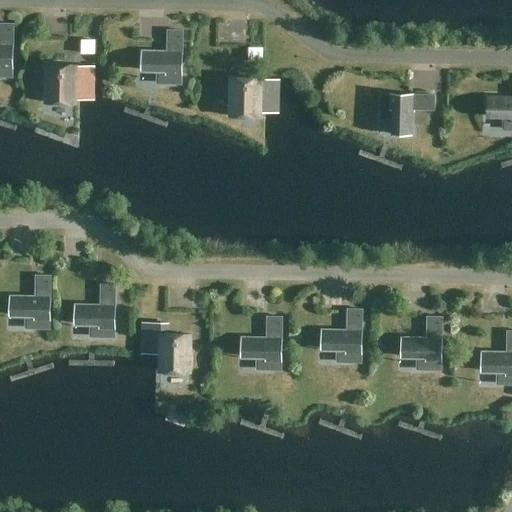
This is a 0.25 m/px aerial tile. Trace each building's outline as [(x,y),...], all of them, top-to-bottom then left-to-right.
[(0,76),(11,76),(12,24),(0,23),(0,76)] [(180,83),(181,31),(167,31),(166,52),(141,52),(140,70),(157,70),(157,83),(180,83)] [(94,41),(81,40),(81,53),(94,53),(94,41)] [(248,48),(248,61),(261,61),(261,48),(248,48)] [(75,65),(46,65),(45,100),(50,100),(50,103),(70,104),(70,100),(74,100),(75,65)] [(230,117),(231,117),(234,117),(254,118),(254,117),(259,117),(259,79),(230,79),(230,117)] [(433,110),(433,95),(381,94),(380,118),(393,118),(393,134),(411,135),(411,110),(433,110)] [(486,116),(503,116),(503,129),(511,129),(511,98),(487,98),(486,116)] [(26,315),(26,328),(49,328),(50,276),(35,275),(35,297),(10,297),(9,315),(26,315)] [(91,324),(90,336),(114,337),(115,284),(100,284),(100,306),(75,305),(74,323),(91,324)] [(337,349),(337,361),(361,362),(362,309),(347,309),(346,331),(321,330),(321,349),(337,349)] [(257,356),(257,369),(281,369),(282,317),(267,316),(266,338),(241,338),(241,356),(257,356)] [(417,356),(417,369),(441,370),(442,317),(427,316),(426,338),(401,338),(401,356),(417,356)] [(159,372),(163,372),(163,373),(184,373),(184,372),(188,372),(189,335),(168,334),(168,324),(160,323),(159,372)] [(497,371),(497,383),(511,383),(511,331),(507,331),(506,353),(481,352),(481,371),(497,371)]
